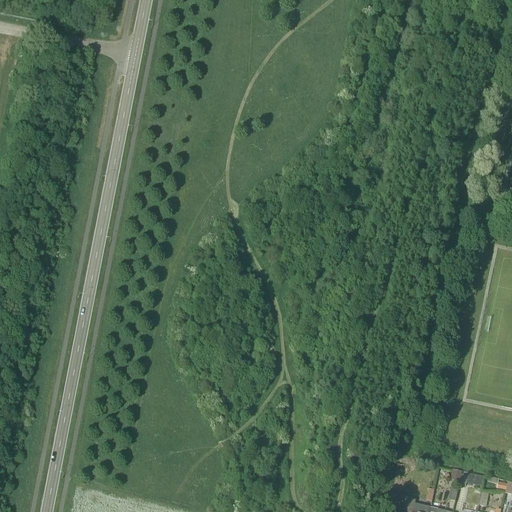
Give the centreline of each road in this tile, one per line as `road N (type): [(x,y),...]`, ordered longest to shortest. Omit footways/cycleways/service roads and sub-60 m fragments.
road 1 (secondary): [(46,511),(146,0)]
road 2 (track): [(510,0),(423,425),(447,430)]
